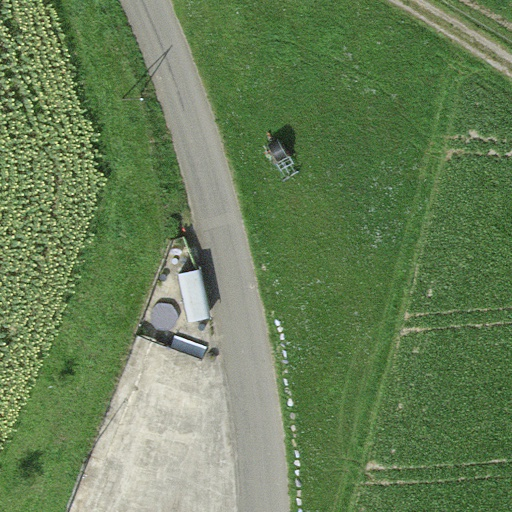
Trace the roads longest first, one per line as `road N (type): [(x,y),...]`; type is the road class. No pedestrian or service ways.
road 1 (unclassified): [(141,0),(212,191),(261,406),(271,511)]
road 2 (track): [(391,0),(511,73)]
